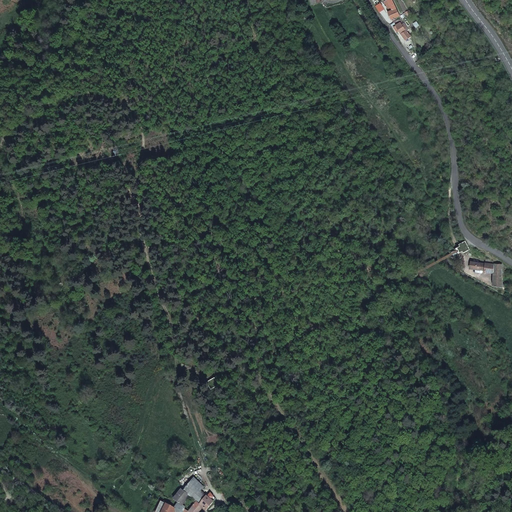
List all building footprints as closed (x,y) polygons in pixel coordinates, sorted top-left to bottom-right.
[(392,0),(388,0),(387,0),(390,7),(391,6),(393,11),(388,13),(392,21),(401,17),(392,0)] [(379,11),(380,13),(385,10),(381,4),(376,7),(379,11)] [(399,22),(396,23),(398,25),(396,26),(402,34),(406,41),(411,38),(408,33),(411,32),(408,29),(404,23),(403,25),(401,23),(403,21),(402,20),(399,22)] [(503,287),(502,264),(494,265),(486,263),(485,265),(471,262),(470,268),(493,274),(493,287),(503,287)] [(206,380),(209,387),(217,383),(214,377),(206,380)] [(195,501),(198,504),(206,496),(200,491),(203,486),(192,478),(184,490),(188,494),(195,501)] [(188,494),(184,490),(182,488),(173,497),(177,501),(180,504),(188,494)] [(206,496),(198,504),(201,507),(205,510),(212,502),(206,496)] [(167,502),(161,501),(156,511),(170,511),(172,508),(167,502)] [(180,511),(183,507),(180,504),(177,501),(172,508),(176,511),(180,511)] [(196,511),(201,507),(198,504),(195,501),(187,511),(188,511),(196,511)]
